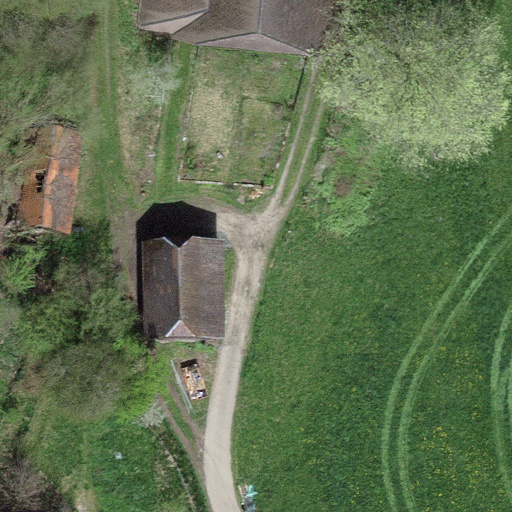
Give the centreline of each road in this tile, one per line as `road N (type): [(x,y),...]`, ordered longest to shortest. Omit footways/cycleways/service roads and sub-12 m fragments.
road 1 (track): [(92,0),(80,101),(105,199),(162,226),(253,241)]
road 2 (track): [(322,54),(288,175),(253,241)]
